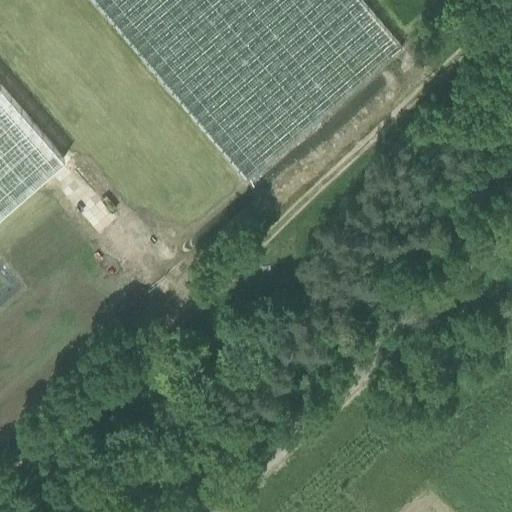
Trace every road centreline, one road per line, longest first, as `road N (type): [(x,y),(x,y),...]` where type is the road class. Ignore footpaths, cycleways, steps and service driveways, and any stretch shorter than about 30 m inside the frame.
road 1 (track): [(0,502),(511,6)]
road 2 (unclassified): [(203,511),(511,224)]
